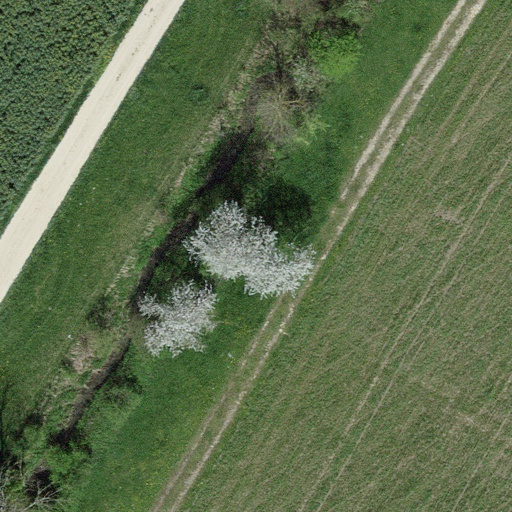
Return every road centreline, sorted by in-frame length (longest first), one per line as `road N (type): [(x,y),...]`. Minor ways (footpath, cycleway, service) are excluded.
road 1 (track): [(482,0),(356,191),(164,511)]
road 2 (track): [(0,288),(174,0)]
